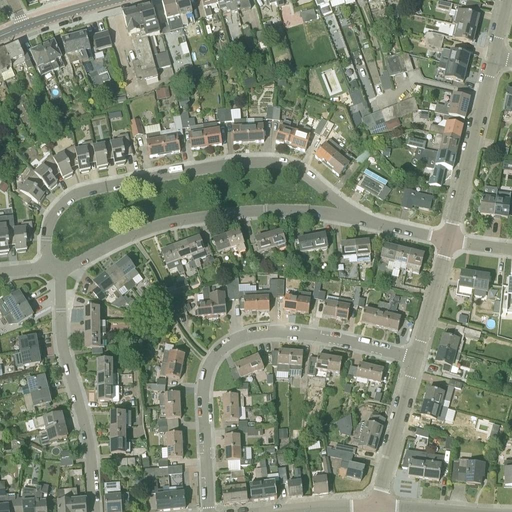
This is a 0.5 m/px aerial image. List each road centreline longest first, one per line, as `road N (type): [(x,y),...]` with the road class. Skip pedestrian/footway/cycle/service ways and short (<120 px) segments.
road 1 (residential): [(53,267),(48,226),(65,200),(156,177),(283,163),(317,183),(339,215)]
road 2 (residential): [(208,511),(203,381),(224,345),(251,333),(297,332),(415,358)]
road 3 (residential): [(53,267),(198,216),(339,215)]
road 4 (residential): [(94,511),(90,451),(61,341),(53,267)]
road 5 (residential): [(448,239),(492,55)]
road 6 (residential): [(375,506),(415,358)]
road 7 (residential): [(415,358),(448,239)]
